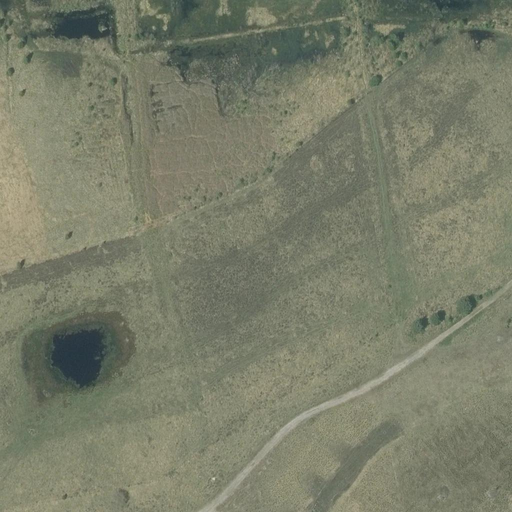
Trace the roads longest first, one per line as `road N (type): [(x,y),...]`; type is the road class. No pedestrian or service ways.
road 1 (track): [(511,279),(389,375),(293,422),(204,511)]
road 2 (track): [(389,375),(397,318),(365,96)]
road 3 (track): [(221,498),(148,229)]
